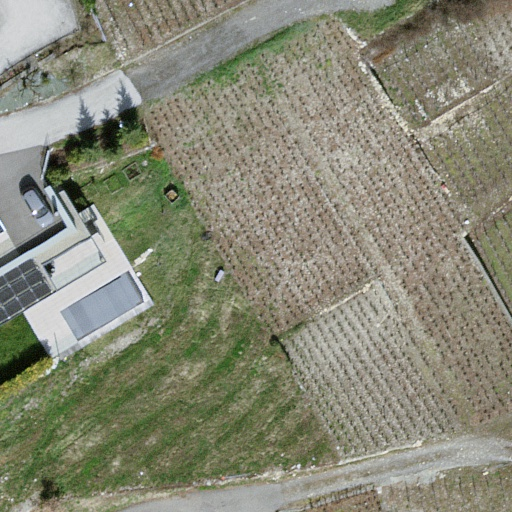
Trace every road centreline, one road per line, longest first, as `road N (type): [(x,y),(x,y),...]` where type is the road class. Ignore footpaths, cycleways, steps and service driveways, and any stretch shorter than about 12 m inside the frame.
road 1 (track): [(226,511),(259,494),(483,448),(511,454)]
road 2 (residential): [(0,136),(133,87)]
